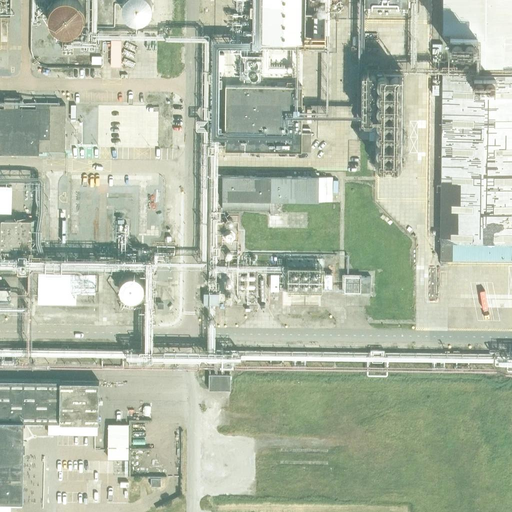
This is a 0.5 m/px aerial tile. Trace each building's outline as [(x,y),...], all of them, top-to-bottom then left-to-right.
[(82,21),(83,17),(82,13),(81,9),(79,6),(77,3),(74,1),(72,0),(54,0),(53,1),(50,3),(48,5),(46,9),(45,12),(44,16),(44,20),(45,24),(47,27),(50,31),(52,33),(55,34),(59,36),(63,36),(66,36),(70,35),(74,33),(77,31),(79,28),(81,24),(82,21)] [(262,0),(262,40),(305,40),(305,0),(262,0)] [(511,0),(442,0),(443,32),(449,33),(449,49),(462,49),(462,52),(476,52),(476,73),(442,73),(441,185),(436,185),(436,191),(441,191),(440,263),(446,263),(446,259),(511,259),(511,0)] [(319,11),(333,13),(335,3),(325,2),(324,7),(320,6),(319,11)] [(113,36),(113,64),(125,64),(125,36),(113,36)] [(104,64),(104,54),(94,53),(93,63),(104,64)] [(224,150),(311,151),(311,132),(301,132),(302,86),(225,85),(224,150)] [(306,92),(306,103),(318,103),(318,95),(323,95),(323,92),(306,92)] [(0,153),(38,154),(38,153),(42,153),(42,150),(64,150),(65,104),(19,104),(19,97),(4,97),(3,108),(0,108),(0,153)] [(254,176),(222,175),(222,209),(270,210),(270,200),(332,201),(332,177),(267,176),(267,174),(254,174),(254,176)] [(289,214),(270,214),(270,228),(289,228),(289,214)] [(30,266),(31,230),(39,230),(39,220),(1,220),(0,265),(30,266)] [(294,261),(293,283),(330,284),(330,261),(294,261)] [(95,267),(38,266),(38,271),(28,271),(27,294),(38,294),(38,302),(66,303),(67,294),(76,294),(76,291),(94,291),(95,267)] [(11,271),(11,283),(0,283),(0,294),(24,295),(24,271),(11,271)] [(144,287),(145,284),(144,281),(143,279),(142,277),(141,274),(138,273),(136,271),(134,271),(131,271),(126,271),(124,273),(122,274),(120,277),(119,279),(118,281),(118,284),(118,287),(118,289),(120,291),(121,293),(123,295),(125,296),(129,297),(130,297),(133,297),(136,297),(140,294),(142,292),(143,289),(144,287)] [(365,277),(349,276),(349,287),(364,288),(365,277)] [(222,289),(207,289),(206,302),(222,303),(222,289)] [(235,385),(235,368),(213,368),(212,385),(235,385)] [(21,501),(22,501),(23,421),(49,422),(48,433),(96,434),(97,422),(98,422),(99,381),(0,379),(0,511),(9,511),(10,506),(21,506),(21,501)] [(128,425),(108,425),(108,457),(128,457),(128,425)]
